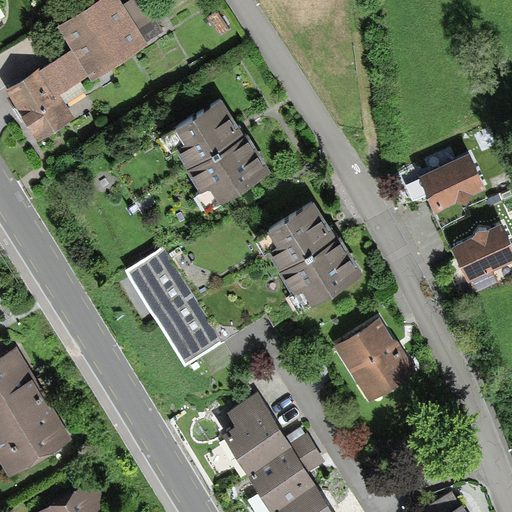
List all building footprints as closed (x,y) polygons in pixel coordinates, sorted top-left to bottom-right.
[(102,0),(58,26),(73,51),(7,91),(22,115),(37,140),(74,117),(60,93),(87,76),(90,79),(165,34),(143,0),(133,0),(123,7),(118,0),(102,0)] [(272,177),(223,98),(158,138),(170,159),(177,154),(201,193),(195,197),(208,217),(272,177)] [(464,204),(471,192),(482,188),(466,153),(418,174),(433,209),(451,201),(464,204)] [(362,279),(314,200),(250,239),(263,261),(268,259),(289,294),(285,296),(298,318),(362,279)] [(511,250),(499,223),(451,246),(467,279),(470,277),(476,289),(494,280),(488,268),(511,256),(511,250)] [(163,245),(127,267),(186,362),(222,340),(163,245)] [(335,345),(372,402),(415,374),(408,364),(408,358),(398,341),(393,340),(378,317),(335,345)] [(15,344),(0,352),(0,458),(9,472),(69,436),(55,413),(30,370),(15,344)] [(291,446),(256,393),(227,411),(235,425),(223,433),(248,474),(291,446)] [(307,436),(291,446),(248,474),(271,511),(273,511),(315,486),(305,470),(322,459),(307,436)] [(91,479),(36,511),(111,511),(105,501),(91,479)] [(331,511),(315,486),(273,511),(331,511)] [(463,511),(450,490),(422,507),(425,511),(463,511)]
